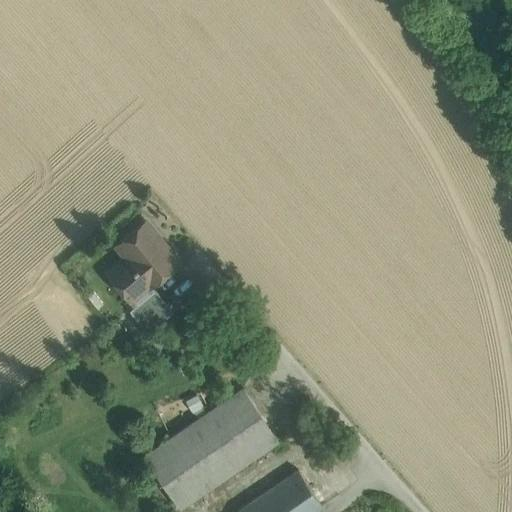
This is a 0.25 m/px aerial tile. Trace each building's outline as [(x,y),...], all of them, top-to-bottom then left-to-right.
[(177,261),(145,221),(117,244),(127,256),(108,271),(130,298),(148,283),(149,284),(177,261)] [(173,311),(154,288),(129,309),(147,331),(173,311)] [(242,387),(143,454),(179,506),(278,439),(242,387)] [(298,469),(238,509),(239,510),(240,511),(312,511),(323,505),(298,469)] [(143,511),(139,505),(131,500),(122,498),(113,500),(105,506),(100,511),(143,511)]
